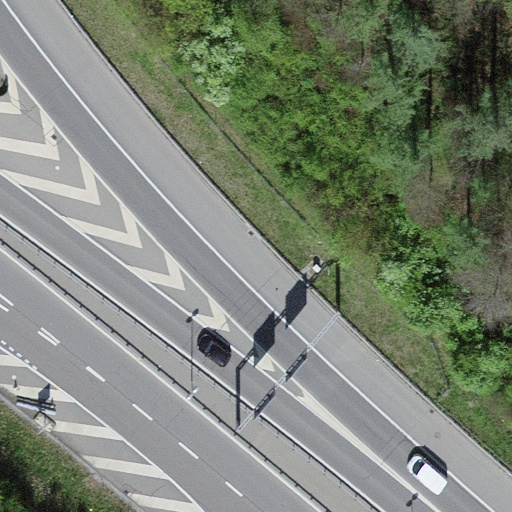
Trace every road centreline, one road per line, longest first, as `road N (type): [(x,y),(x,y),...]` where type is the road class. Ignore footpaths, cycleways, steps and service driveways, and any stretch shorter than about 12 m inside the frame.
road 1 (motorway): [(444,511),(154,212),(0,26)]
road 2 (motorway): [(432,511),(0,193)]
road 3 (motorway): [(0,297),(259,511)]
